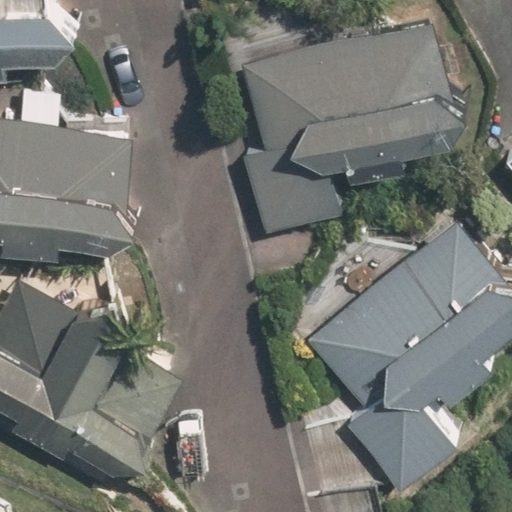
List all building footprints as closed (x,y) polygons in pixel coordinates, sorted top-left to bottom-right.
[(0,0),(0,64),(20,62),(17,43),(81,33),(75,0),(0,0)] [(247,144),(270,218),(341,196),(329,156),(474,110),(439,0),(415,0),(250,52),(276,135),(247,144)] [(146,117),(0,106),(0,228),(139,237),(146,117)] [(511,242),(470,195),(311,333),(367,397),(350,411),(409,479),(464,431),(427,388),(446,371),(457,383),(511,335),(511,323),(505,315),(511,308),(511,242)] [(33,269),(0,327),(0,387),(24,401),(11,424),(67,455),(80,432),(136,463),(194,359),(33,269)]
